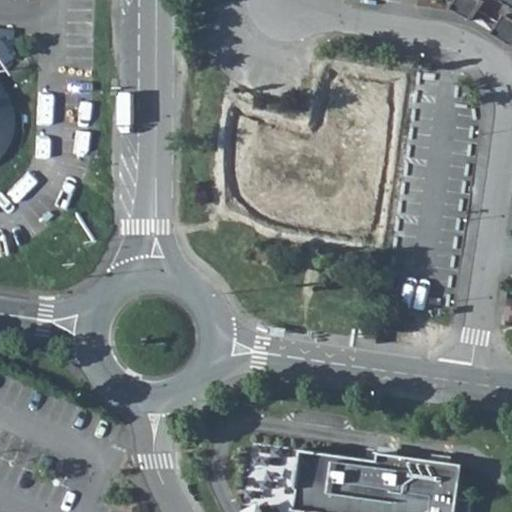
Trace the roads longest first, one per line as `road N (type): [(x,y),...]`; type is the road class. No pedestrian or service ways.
road 1 (tertiary): [(217,343),(511,388)]
road 2 (tertiary): [(155,273),(157,0)]
